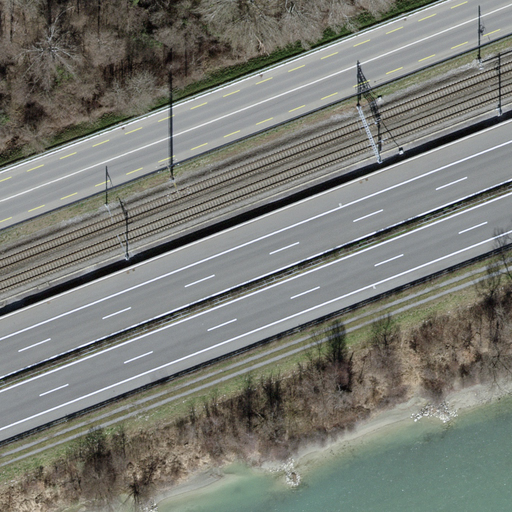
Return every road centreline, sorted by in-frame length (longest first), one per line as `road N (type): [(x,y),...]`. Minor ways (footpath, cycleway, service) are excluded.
road 1 (motorway): [(0,411),(511,212)]
road 2 (track): [(0,460),(511,262)]
road 3 (motorway): [(511,158),(0,356)]
road 4 (primary): [(511,3),(0,200)]
